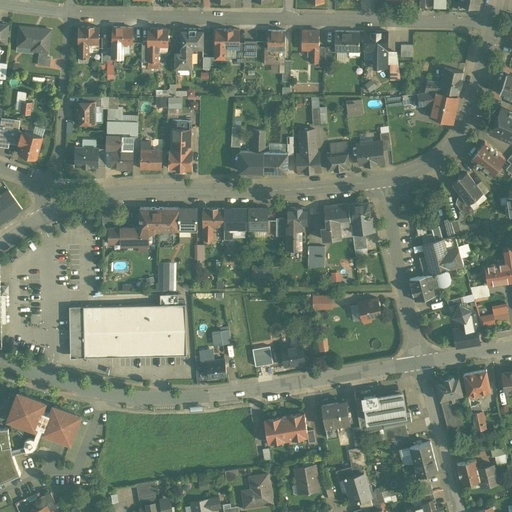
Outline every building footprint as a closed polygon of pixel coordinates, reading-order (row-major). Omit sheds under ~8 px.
[(51,30),(20,26),(18,45),(32,46),(32,50),(39,51),(48,52),(51,30)] [(99,26),(78,26),(78,43),(89,44),(99,44),(99,26)] [(132,27),(113,27),(113,42),(113,47),(113,56),(122,56),(123,43),(131,43),(132,27)] [(168,27),(148,27),(148,41),(147,61),(158,61),(158,46),(168,46),(168,37),(168,28),(168,27)] [(193,28),(181,28),(181,41),(181,48),(181,53),(181,63),(191,63),(191,48),(193,48),(193,28)] [(203,28),(193,28),(193,48),(203,48),(203,28)] [(240,28),(215,28),(215,46),(215,57),(216,57),(216,54),(226,54),(226,46),(237,47),(239,47),(239,43),(240,28)] [(285,29),(268,29),(268,47),(264,47),(264,63),(279,64),(279,72),(284,72),(285,72),(285,60),(285,29)] [(319,30),(302,29),(302,48),(312,49),(319,49),(319,46),(319,30)] [(359,30),(335,30),(335,50),(337,50),(337,60),(347,60),(347,51),(359,51),(359,30)] [(387,31),(364,30),(364,49),(364,58),(376,58),(376,63),(387,63),(387,31)] [(469,56),(473,33),(457,30),(455,39),(440,36),(438,49),(469,56)] [(256,41),(244,41),(244,43),(244,55),(256,55),(256,41)] [(89,44),(78,43),(78,62),(88,62),(89,44)] [(239,43),(239,47),(237,47),(236,57),(236,62),(244,62),(244,55),(244,43),(239,43)] [(413,44),(401,44),(401,56),(413,56),(413,44)] [(237,47),(226,46),(226,54),(225,57),(236,57),(237,47)] [(319,49),(312,49),(312,56),(311,56),(310,62),(318,62),(319,62),(319,49)] [(48,52),(39,51),(37,65),(50,66),(51,58),(47,58),(48,52)] [(398,63),(397,51),(390,51),(389,63),(390,63),(398,63)] [(400,77),(398,63),(390,63),(390,78),(400,77)] [(464,71),(444,67),(441,82),(439,90),(459,94),(464,71)] [(511,74),(506,73),(499,93),(504,94),(511,97),(511,74)] [(441,82),(427,79),(424,92),(436,90),(439,90),(441,82)] [(424,92),(417,93),(419,105),(434,103),(436,91),(437,91),(436,90),(424,92)] [(437,91),(436,91),(434,103),(431,117),(451,121),(453,114),(454,114),(456,103),(455,103),(457,95),(437,91)] [(417,93),(402,95),(404,108),(419,105),(417,93)] [(188,95),(168,95),(167,108),(187,108),(188,95)] [(101,96),(83,96),(83,102),(94,102),(94,105),(101,105),(101,96)] [(32,102),(17,100),(16,112),(31,114),(32,102)] [(83,102),(80,102),(80,104),(76,108),(76,123),(94,123),(94,105),(94,102),(83,102)] [(123,108),(108,107),(108,106),(107,134),(106,166),(111,167),(112,147),(131,148),(131,135),(138,136),(138,120),(123,120),(123,108)] [(320,106),(312,107),(313,125),(321,124),(320,106)] [(511,111),(505,108),(504,109),(501,108),(491,130),(494,132),(494,133),(511,140),(511,111)] [(9,118),(1,117),(1,118),(1,126),(0,131),(0,145),(6,146),(6,142),(9,118)] [(20,119),(9,118),(6,142),(16,143),(18,133),(20,119)] [(192,119),(177,119),(176,127),(171,127),(171,149),(170,149),(170,168),(177,168),(177,169),(184,169),(184,168),(192,169),(192,150),(192,149),(192,127),(192,119)] [(241,126),(232,126),(231,146),(240,146),(241,126)] [(265,130),(254,129),(253,151),(264,151),(265,134),(265,130)] [(315,129),(304,129),(304,140),(300,140),(301,153),(297,153),(298,172),(320,170),(319,152),(317,152),(315,129)] [(42,136),(25,131),(25,132),(22,131),(17,147),(21,148),(19,153),(36,158),(42,136)] [(102,134),(94,134),(93,140),(95,141),(95,147),(101,148),(102,134)] [(270,134),(265,134),(264,151),(275,152),(275,140),(270,140),(270,134)] [(372,141),(356,143),(358,164),(385,161),(383,139),(372,141)] [(346,141),(329,143),(330,152),(347,150),(346,141)] [(506,158),(484,141),(471,157),(492,174),(506,158)] [(95,147),(84,147),(84,166),(101,166),(101,148),(95,147)] [(131,148),(112,147),(111,167),(133,167),(133,148),(131,148)] [(151,149),(141,148),(141,149),(140,168),(162,168),(162,149),(151,149)] [(330,152),(327,152),(328,169),(349,167),(347,150),(330,152)] [(253,151),(240,151),(240,154),(237,154),(237,166),(240,166),(239,171),(264,171),(264,151),(253,151)] [(275,152),(264,151),(264,171),(287,172),(288,152),(275,152)] [(483,192),(467,171),(462,175),(458,175),(458,179),(452,183),(463,196),(469,203),(483,192)] [(0,194),(0,224),(21,209),(8,189),(0,194)] [(469,203),(463,196),(455,202),(461,209),(459,211),(460,213),(463,217),(474,209),(469,203)] [(369,201),(349,203),(350,203),(352,223),(353,231),(365,229),(374,228),(373,216),(371,216),(369,201)] [(349,203),(324,206),(327,226),(322,226),(323,239),(341,237),(340,225),(352,223),(350,203),(349,203)] [(164,207),(151,207),(140,207),(140,227),(140,230),(155,230),(160,230),(160,241),(172,241),(172,230),(179,230),(179,228),(179,208),(164,208),(164,207)] [(198,207),(181,207),(179,208),(179,228),(190,228),(190,231),(197,231),(198,207)] [(267,207),(248,208),(249,208),(248,227),(268,227),(267,207)] [(308,207),(289,207),(288,224),(290,224),(290,226),(287,226),(287,249),(291,249),(301,249),(301,236),(301,235),(300,233),(298,233),(297,233),(297,224),(300,224),(300,225),(301,225),(301,224),(307,224),(308,207)] [(224,208),(203,208),(203,240),(214,240),(214,226),(224,225),(224,208)] [(248,208),(224,208),(224,225),(224,243),(233,243),(233,228),(249,228),(248,227),(249,208),(248,208)] [(286,217),(276,217),(276,235),(286,235),(286,225),(286,217)] [(457,220),(452,221),(451,221),(452,226),(454,233),(461,232),(458,221),(458,219),(457,219),(457,220)] [(140,227),(109,229),(110,243),(121,243),(121,245),(144,244),(144,251),(155,251),(155,230),(140,230),(140,227)] [(365,229),(353,231),(355,248),(367,247),(365,229)] [(455,235),(443,238),(447,254),(460,250),(458,246),(455,235)] [(443,237),(424,242),(427,255),(431,272),(448,268),(454,267),(464,264),(462,257),(460,250),(447,254),(443,238),(443,237)] [(499,259),(499,263),(485,265),(488,283),(488,285),(511,280),(511,242),(509,243),(509,246),(504,247),(506,258),(499,259)] [(468,243),(458,246),(460,250),(462,257),(470,254),(468,243)] [(316,245),(309,245),(308,265),(316,265),(316,262),(316,245)] [(325,245),(316,245),(316,262),(325,263),(325,245)] [(301,249),(291,249),(291,258),(301,258),(301,249)] [(427,255),(419,257),(424,275),(429,273),(431,272),(427,255)] [(252,262),(253,276),(274,275),(273,261),(252,262)] [(168,262),(159,262),(158,280),(168,280),(168,262)] [(429,273),(424,275),(410,278),(411,285),(411,286),(413,295),(414,294),(415,300),(435,295),(432,285),(439,283),(441,284),(444,284),(446,284),(449,283),(451,280),(448,268),(431,272),(429,273)] [(333,280),(343,279),(341,270),(332,271),(333,280)] [(478,277),(473,274),(469,279),(474,282),(478,277)] [(488,283),(471,286),(474,298),(490,295),(488,285),(488,283)] [(160,294),(160,304),(83,305),(85,355),(77,355),(77,356),(187,354),(186,303),(178,303),(178,293),(160,294)] [(346,295),(333,298),(335,305),(348,302),(346,295)] [(378,296),(359,302),(364,319),(365,319),(366,321),(372,319),(371,317),(383,314),(378,296)] [(466,302),(462,303),(460,296),(447,300),(451,315),(454,315),(464,320),(465,326),(453,328),(456,347),(480,343),(475,311),(468,308),(466,302)] [(509,312),(509,301),(493,302),(494,313),(509,312)] [(492,314),(479,317),(482,325),(494,323),(492,314)] [(303,315),(295,316),(297,326),(305,325),(303,315)] [(229,329),(222,331),(224,344),(232,342),(229,329)] [(319,337),(320,349),(329,348),(328,336),(319,337)] [(292,342),(283,344),(283,347),(282,347),(285,365),(305,362),(302,344),(301,344),(300,337),(292,338),(292,342)] [(227,359),(208,361),(210,377),(229,375),(227,359)] [(486,369),(464,373),(468,394),(490,390),(486,369)] [(511,370),(503,372),(506,392),(511,390),(511,370)] [(458,374),(454,376),(454,375),(453,375),(451,374),(446,375),(444,378),(435,380),(440,400),(443,400),(446,399),(447,401),(455,399),(454,397),(455,397),(463,394),(458,374)] [(400,389),(355,397),(360,426),(361,430),(406,422),(400,389)] [(45,401),(19,392),(9,418),(19,422),(18,424),(16,424),(14,424),(14,425),(13,426),(12,428),(11,430),(9,430),(8,427),(0,427),(0,482),(20,473),(16,463),(13,453),(33,447),(36,444),(43,428),(45,429),(44,431),(70,441),(80,414),(54,405),(51,413),(42,410),(45,401)] [(477,396),(469,398),(476,430),(485,428),(480,404),(479,404),(477,396)] [(455,399),(447,401),(446,399),(443,400),(449,420),(461,417),(456,398),(455,399),(455,397),(454,397),(455,399)] [(346,400),(338,402),(338,403),(323,405),(323,404),(322,404),(326,426),(337,424),(337,422),(348,420),(349,422),(348,413),(349,413),(346,400)] [(304,412),(264,419),(268,442),(308,436),(307,430),(304,412)] [(461,417),(449,420),(450,427),(463,424),(461,417)] [(384,428),(383,428),(387,441),(409,436),(405,423),(384,428)] [(337,424),(326,426),(328,437),(339,436),(337,424)] [(360,426),(353,427),(356,447),(363,446),(361,430),(360,426)] [(314,429),(307,430),(308,436),(309,442),(316,441),(314,429)] [(430,440),(410,446),(414,461),(434,456),(430,440)] [(356,447),(349,448),(351,465),(366,465),(363,446),(356,447)] [(410,446),(400,448),(404,462),(405,462),(414,462),(414,461),(410,446)] [(503,446),(491,449),(492,456),(495,455),(505,453),(503,446)] [(505,453),(495,455),(496,463),(506,460),(505,453)] [(434,456),(414,461),(414,462),(416,468),(413,468),(415,474),(416,477),(418,477),(417,475),(427,473),(428,475),(434,474),(433,471),(438,470),(434,456)] [(478,467),(475,458),(457,463),(458,469),(460,476),(462,484),(480,479),(481,479),(478,467)] [(414,462),(405,462),(408,475),(415,474),(413,468),(416,468),(414,462)] [(493,463),(478,467),(481,479),(480,479),(482,485),(498,481),(493,463)] [(315,464),(295,467),(297,480),(298,479),(300,493),(319,490),(315,464)] [(351,465),(336,470),(339,480),(345,478),(345,477),(354,474),(351,465)] [(354,474),(345,477),(345,478),(347,485),(352,502),(371,496),(364,472),(354,474)] [(267,473),(250,476),(252,489),(242,491),(245,507),(272,502),(267,473)] [(155,480),(137,483),(140,501),(156,498),(155,492),(157,492),(155,480)] [(431,483),(418,486),(420,495),(433,492),(431,483)] [(382,491),(375,493),(376,496),(371,498),(373,504),(385,501),(382,491)] [(58,507),(51,492),(41,496),(45,506),(46,506),(49,511),(58,507)] [(433,492),(420,495),(422,502),(429,500),(435,498),(433,492)] [(161,505),(156,506),(155,501),(146,503),(147,508),(142,508),(141,508),(141,511),(172,511),(170,503),(169,496),(160,497),(161,505)] [(219,496),(191,501),(193,511),(210,511),(210,508),(221,506),(219,496)] [(422,502),(407,507),(408,511),(433,511),(429,500),(422,502)] [(230,502),(223,504),(224,511),(231,511),(231,507),(230,502)]
